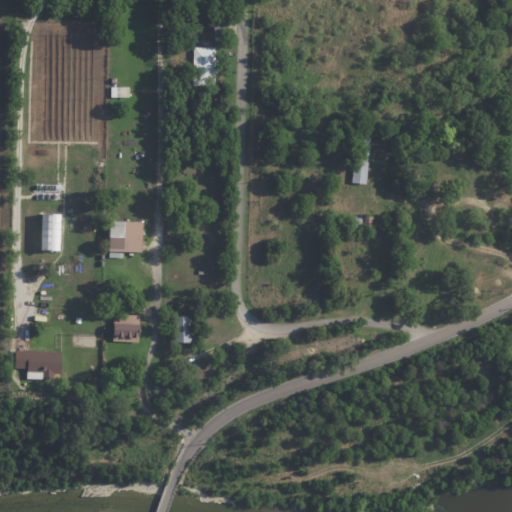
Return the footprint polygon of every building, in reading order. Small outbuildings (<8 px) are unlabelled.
[(224,22),(212,22),(212,39),(225,39),(224,22)] [(216,88),(192,87),(194,49),(218,50),(216,88)] [(127,90),(127,100),(111,99),(111,89),(127,89),(127,90)] [(220,100),(208,100),(208,92),(220,92),(220,100)] [(217,110),(182,109),(182,100),(218,102),(217,110)] [(204,146),(196,146),(196,134),(205,134),(204,146)] [(371,136),(368,183),(353,182),(356,136),(371,136)] [(350,215),(366,215),(366,214),(374,214),(374,225),(365,225),(365,227),(350,227),(350,215)] [(142,222),(141,252),(124,252),(124,258),(109,258),(110,221),(142,222)] [(209,303),(200,303),(200,291),(209,291),(209,303)] [(142,324),(142,329),(140,329),(140,341),(113,341),(113,333),(115,333),(115,322),(114,322),(114,313),(140,314),(140,323),(142,323),(142,324)] [(192,342),(175,342),(174,323),(171,323),(171,316),(192,316),(192,342)] [(17,350),(62,352),(61,373),(54,373),(53,379),(27,378),(28,368),(15,367),(16,350),(17,350)]
